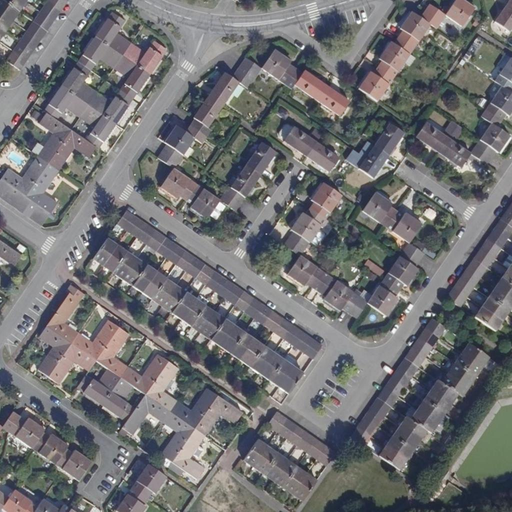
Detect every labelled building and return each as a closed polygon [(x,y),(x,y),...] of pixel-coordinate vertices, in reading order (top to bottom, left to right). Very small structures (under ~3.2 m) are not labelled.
[(1,0),(0,0),(0,13),(12,22),(19,12),(1,0)] [(21,0),(1,0),(19,12),(26,3),(21,0)] [(64,0),(47,0),(46,2),(60,11),(67,2),(64,0)] [(462,0),(455,0),(445,16),(461,27),(474,8),(462,0)] [(508,33),(511,27),(511,1),(510,0),(508,0),(493,22),(508,33)] [(46,2),(39,12),(53,22),(60,11),(46,2)] [(440,22),(445,16),(429,4),(424,11),(440,22)] [(424,11),(419,17),(430,25),(436,29),(440,22),(424,11)] [(39,12),(33,21),(47,31),(53,22),(39,12)] [(112,12),(94,37),(121,56),(131,43),(117,33),(125,21),(112,12)] [(413,49),(430,25),(419,17),(410,12),(398,29),(401,31),(397,37),(413,49)] [(0,13),(0,28),(5,32),(12,22),(0,13)] [(33,21),(26,32),(39,41),(47,31),(33,21)] [(26,32),(19,42),(32,51),(39,41),(26,32)] [(98,59),(113,69),(121,56),(94,37),(77,62),(90,72),(98,59)] [(397,37),(392,44),(409,55),(413,49),(397,37)] [(145,53),(131,43),(121,56),(149,76),(167,50),(153,40),(145,53)] [(19,42),(13,51),(26,60),(32,51),(19,42)] [(380,61),(376,67),(393,79),(404,63),(409,55),(392,44),(389,42),(378,59),(380,61)] [(262,69),(284,84),(295,69),(289,64),(291,61),(275,50),(262,69)] [(13,51),(5,61),(19,70),(26,60),(13,51)] [(414,59),(409,55),(404,63),(409,67),(414,59)] [(126,79),(118,91),(132,100),(149,76),(121,56),(113,69),(126,79)] [(262,69),(245,57),(240,65),(257,77),(262,69)] [(511,59),(510,58),(493,81),(501,87),(510,93),(511,89),(511,59)] [(82,83),(90,72),(77,62),(60,87),(87,106),(96,93),(82,83)] [(257,77),(240,65),(235,71),(252,83),(257,77)] [(369,72),(357,89),(377,102),(393,79),(376,67),(371,74),(369,72)] [(302,73),(295,69),(284,84),(291,89),(293,86),(302,73)] [(327,87),(304,70),(302,73),(293,86),(316,102),(327,87)] [(252,83),(235,71),(231,78),(239,83),(248,89),(252,83)] [(224,73),(208,95),(223,106),(239,83),(231,78),(224,73)] [(64,109),(78,119),(87,106),(60,87),(43,112),(45,114),(57,121),(64,109)] [(349,102),(327,87),(316,102),(338,117),(349,102)] [(501,87),(489,103),(482,98),(477,104),(485,110),(501,121),(505,115),(508,117),(511,111),(511,94),(510,93),(501,87)] [(110,102),(96,93),(87,106),(115,125),(132,100),(118,91),(110,102)] [(208,95),(192,118),(193,120),(207,129),(223,106),(208,95)] [(92,129),(84,140),(94,148),(98,150),(115,125),(87,106),(78,119),(92,129)] [(490,124),(479,141),(495,152),(498,154),(509,137),(497,128),(501,121),(485,110),(480,117),(490,124)] [(52,134),(36,157),(47,164),(70,131),(57,121),(45,114),(38,124),(52,134)] [(193,120),(189,126),(206,138),(210,131),(207,129),(193,120)] [(415,138),(438,154),(448,139),(425,123),(415,138)] [(389,124),(373,146),(388,156),(403,134),(389,124)] [(201,145),(206,138),(189,126),(184,132),(175,126),(163,143),(166,145),(183,156),(194,140),(201,145)] [(307,158),(317,143),(293,127),(292,129),(288,126),(284,127),(279,133),(280,137),(285,140),(283,142),(307,158)] [(87,158),(94,148),(84,140),(70,131),(47,164),(58,172),(74,149),(87,158)] [(459,169),(470,154),(448,139),(438,154),(459,169)] [(491,158),(495,152),(479,141),(475,147),(491,158)] [(260,143),(245,165),(260,176),(276,153),(260,143)] [(338,158),(317,143),(307,158),(328,173),(338,158)] [(166,145),(161,151),(178,163),(183,156),(166,145)] [(373,179),(388,156),(373,146),(358,169),(373,179)] [(486,165),(491,158),(475,147),(470,154),(486,165)] [(161,151),(156,158),(173,170),(178,163),(161,151)] [(8,169),(0,180),(7,184),(12,188),(19,193),(25,197),(47,164),(36,157),(21,178),(8,169)] [(43,194),(58,172),(47,164),(25,197),(31,201),(37,205),(43,209),(49,214),(56,203),(43,194)] [(245,165),(230,188),(244,199),(260,176),(245,165)] [(178,198),(185,202),(196,185),(173,170),(160,189),(176,200),(178,198)] [(313,202),(309,209),(325,220),(342,197),(322,183),(310,200),(313,202)] [(0,199),(3,201),(12,188),(7,184),(0,194),(0,199)] [(215,218),(225,205),(219,201),(196,185),(185,202),(191,206),(189,209),(205,220),(209,214),(215,218)] [(240,206),(244,199),(230,188),(228,187),(223,194),(240,206)] [(12,188),(3,201),(10,206),(19,193),(12,188)] [(19,193),(10,206),(16,210),(25,197),(19,193)] [(363,211),(386,227),(397,212),(390,207),(392,204),(376,193),(363,211)] [(235,212),(240,206),(223,194),(219,201),(225,205),(235,212)] [(25,197),(16,210),(22,215),(31,201),(25,197)] [(31,201),(22,215),(28,219),(37,205),(31,201)] [(34,223),(43,209),(37,205),(28,219),(34,223)] [(432,220),(437,213),(429,207),(423,214),(432,220)] [(40,227),(49,214),(43,209),(34,223),(40,227)] [(309,244),(325,220),(309,209),(305,215),(301,213),(290,230),(292,232),(309,244)] [(511,227),(511,213),(506,210),(500,219),(511,227)] [(117,224),(127,231),(135,218),(126,211),(117,224)] [(386,227),(409,243),(421,224),(405,213),(403,216),(397,212),(386,227)] [(127,231),(136,238),(145,225),(135,218),(127,231)] [(507,239),(511,231),(511,227),(500,219),(493,229),(507,239)] [(136,238),(146,245),(156,232),(145,225),(136,238)] [(500,248),(507,239),(493,229),(486,239),(500,248)] [(3,232),(0,235),(0,238),(5,243),(10,237),(3,232)] [(146,245),(156,251),(165,238),(156,232),(146,245)] [(292,232),(288,239),(304,250),(309,244),(292,232)] [(156,251),(166,258),(175,245),(165,238),(156,251)] [(92,260),(102,267),(117,245),(107,239),(92,260)] [(288,239),(283,246),(299,257),(304,250),(288,239)] [(494,258),(500,248),(486,239),(480,248),(494,258)] [(21,256),(0,241),(0,258),(13,268),(21,256)] [(420,261),(425,254),(409,243),(404,250),(420,261)] [(102,267),(112,274),(127,252),(117,245),(102,267)] [(166,258),(176,265),(185,252),(175,245),(166,258)] [(487,268),(494,258),(480,248),(473,258),(487,268)] [(415,268),(420,261),(404,250),(399,257),(415,268)] [(112,274),(121,280),(136,259),(127,252),(112,274)] [(176,265),(186,272),(194,259),(185,252),(176,265)] [(503,265),(508,268),(511,270),(511,256),(510,255),(503,265)] [(305,285),(312,289),(323,273),(299,257),(286,276),(303,288),(305,285)] [(406,287),(418,270),(415,268),(399,257),(383,280),(399,291),(403,285),(406,287)] [(480,278),(487,268),(473,258),(466,268),(480,278)] [(121,280),(131,287),(146,266),(136,259),(121,280)] [(186,272),(195,278),(204,265),(194,259),(186,272)] [(381,277),(385,271),(368,259),(364,265),(381,277)] [(195,278),(205,285),(214,272),(204,265),(195,278)] [(131,287),(141,294),(156,272),(146,266),(131,287)] [(473,287),(480,278),(466,268),(459,277),(473,287)] [(511,270),(508,268),(501,278),(511,285),(511,270)] [(141,294),(151,301),(166,279),(156,272),(141,294)] [(205,285),(215,292),(224,279),(214,272),(205,285)] [(312,289),(318,294),(329,277),(323,273),(312,289)] [(322,301),(339,313),(341,310),(353,294),(329,277),(318,294),(325,298),(322,301)] [(467,297),(473,287),(459,277),(452,288),(467,297)] [(511,285),(501,278),(495,288),(511,299),(511,285)] [(151,301),(161,308),(176,286),(166,279),(151,301)] [(215,292),(224,299),(234,285),(224,279),(215,292)] [(383,280),(366,303),(369,305),(385,317),(397,300),(394,298),(399,291),(383,280)] [(224,299),(234,305),(243,292),(234,285),(224,299)] [(161,308),(171,314),(185,293),(176,286),(161,308)] [(460,308),(467,297),(452,288),(445,298),(460,308)] [(511,299),(495,288),(488,297),(508,312),(511,306),(511,299)] [(234,305),(244,312),(253,299),(243,292),(234,305)] [(171,314),(180,321),(195,299),(185,293),(171,314)] [(68,294),(45,328),(70,345),(78,333),(64,324),(80,301),(68,294)] [(341,310),(348,315),(359,298),(353,294),(341,310)] [(488,297),(481,307),(502,321),(508,312),(488,297)] [(355,320),(366,303),(359,298),(348,315),(355,320)] [(180,321),(191,328),(205,306),(195,299),(180,321)] [(244,312),(254,319),(263,306),(253,299),(244,312)] [(191,328),(200,334),(215,313),(205,306),(191,328)] [(254,319),(263,326),(273,312),(263,306),(254,319)] [(494,332),(502,321),(481,307),(474,318),(494,332)] [(263,326),(273,332),(282,319),(273,312),(263,326)] [(200,334),(210,341),(224,320),(215,313),(200,334)] [(273,332),(283,339),(292,326),(282,319),(273,332)] [(439,338),(446,328),(432,319),(425,329),(439,338)] [(210,341),(219,348),(234,326),(224,320),(210,341)] [(92,342),(78,333),(70,345),(95,362),(118,328),(107,321),(92,342)] [(219,348),(229,355),(244,333),(234,326),(219,348)] [(283,339),(293,346),(302,333),(292,326),(283,339)] [(37,370),(47,377),(70,345),(45,328),(38,338),(52,348),(37,370)] [(129,335),(118,328),(95,362),(106,370),(120,379),(128,367),(114,357),(129,335)] [(432,348),(439,338),(425,329),(418,339),(432,348)] [(229,355),(239,361),(253,340),(244,333),(229,355)] [(293,346),(303,353),(312,339),(302,333),(293,346)] [(303,353),(312,359),(322,346),(312,339),(303,353)] [(425,358),(432,348),(418,339),(412,348),(425,358)] [(239,361),(248,368),(263,347),(253,340),(239,361)] [(468,343),(461,353),(482,368),(489,357),(468,343)] [(73,363),(87,373),(95,362),(70,345),(47,377),(58,385),(73,363)] [(248,368),(259,375),(273,354),(263,347),(248,368)] [(418,368),(425,358),(412,348),(405,358),(418,368)] [(461,353),(454,363),(475,377),(482,368),(461,353)] [(141,376),(128,367),(120,379),(132,388),(144,396),(167,362),(156,354),(141,376)] [(259,375),(268,382),(283,360),(273,354),(259,375)] [(411,378),(418,368),(405,358),(398,368),(411,378)] [(268,382),(278,388),(293,367),(283,360),(268,382)] [(179,370),(167,362),(144,396),(169,413),(177,401),(163,392),(179,370)] [(454,363),(447,373),(468,387),(475,377),(454,363)] [(278,388),(288,395),(302,374),(293,367),(278,388)] [(405,387),(411,378),(398,368),(391,378),(405,387)] [(96,384),(85,376),(76,389),(101,407),(120,379),(106,370),(96,384)] [(461,397),(468,387),(447,373),(440,383),(458,395),(461,397)] [(398,397),(405,387),(391,378),(384,388),(398,397)] [(123,402),(132,388),(120,379),(101,407),(126,423),(135,410),(123,402)] [(436,380),(430,390),(451,405),(458,395),(440,383),(436,380)] [(391,408),(398,397),(384,388),(377,398),(391,408)] [(191,411),(177,401),(169,413),(194,430),(217,397),(206,389),(191,411)] [(430,390),(423,400),(444,414),(451,405),(430,390)] [(147,414),(162,424),(169,413),(144,396),(135,410),(126,423),(122,429),(132,436),(147,414)] [(241,413),(217,397),(194,430),(205,437),(220,415),(234,425),(241,413)] [(384,417),(391,408),(377,398),(370,408),(384,417)] [(423,400),(416,410),(437,424),(444,414),(423,400)] [(377,427),(384,417),(370,408),(363,418),(377,427)] [(416,410),(409,420),(426,432),(430,434),(437,424),(416,410)] [(20,417),(12,412),(1,428),(9,433),(20,417)] [(267,426),(277,433),(286,419),(277,412),(267,426)] [(160,455),(172,463),(194,430),(169,413),(162,424),(175,433),(160,455)] [(9,433),(32,449),(43,433),(45,431),(27,419),(26,422),(20,417),(9,433)] [(405,417),(398,427),(419,442),(426,432),(409,420),(405,417)] [(370,437),(377,427),(363,418),(356,428),(370,437)] [(277,433),(286,440),(296,426),(286,419),(277,433)] [(286,440),(296,447),(306,433),(296,426),(286,440)] [(398,427),(391,437),(413,452),(419,442),(398,427)] [(363,447),(370,437),(356,428),(349,438),(363,447)] [(194,430),(172,463),(196,480),(204,469),(190,459),(192,456),(198,460),(204,451),(198,447),(205,437),(194,430)] [(49,437),(43,433),(32,449),(56,465),(66,449),(68,447),(51,435),(49,437)] [(296,447),(306,454),(316,439),(306,433),(296,447)] [(391,437),(384,447),(406,462),(413,452),(391,437)] [(306,454),(316,460),(326,446),(316,439),(306,454)] [(267,447),(257,440),(242,461),(252,468),(267,447)] [(316,460),(326,467),(336,453),(326,446),(316,460)] [(252,468),(262,475),(277,454),(267,447),(252,468)] [(399,472),(406,462),(384,447),(377,457),(399,472)] [(73,454),(66,449),(56,465),(79,481),(91,462),(75,451),(73,454)] [(262,475),(272,482),(287,461),(277,454),(262,475)] [(272,482),(281,489),(296,468),(287,461),(272,482)] [(155,494),(166,478),(147,464),(131,488),(147,499),(152,493),(155,494)] [(281,489),(291,495),(306,474),(296,468),(281,489)] [(291,495),(301,502),(316,481),(306,474),(291,495)] [(144,505),(147,499),(131,488),(115,511),(142,511),(146,507),(144,505)] [(34,511),(38,506),(14,490),(8,498),(1,509),(4,511),(34,511)] [(8,498),(0,492),(0,510),(1,509),(8,498)] [(68,511),(70,509),(63,504),(59,510),(43,499),(38,506),(34,511),(68,511)]
